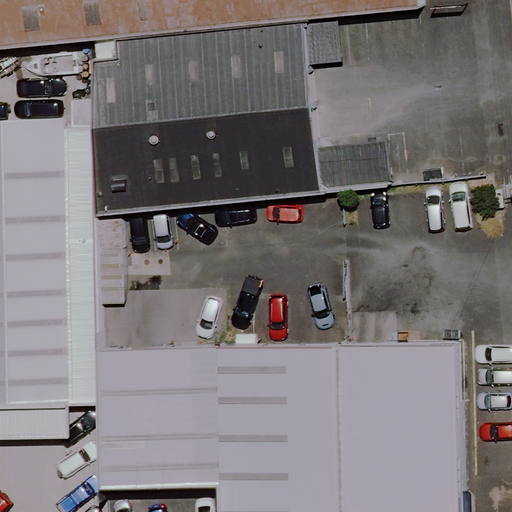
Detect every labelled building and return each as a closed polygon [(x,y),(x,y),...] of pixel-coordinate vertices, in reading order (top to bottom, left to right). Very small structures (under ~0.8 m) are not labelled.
[(0,0),(0,57),(467,15),(465,0),(0,0)] [(349,32),(121,53),(137,226),(365,205),(349,32)] [(98,128),(0,128),(0,421),(141,421),(142,360),(140,249),(99,249),(98,128)] [(503,511),(502,357),(258,359),(260,511),(259,511),(503,511)] [(258,359),(142,360),(141,421),(143,511),(260,511),(258,359)]
